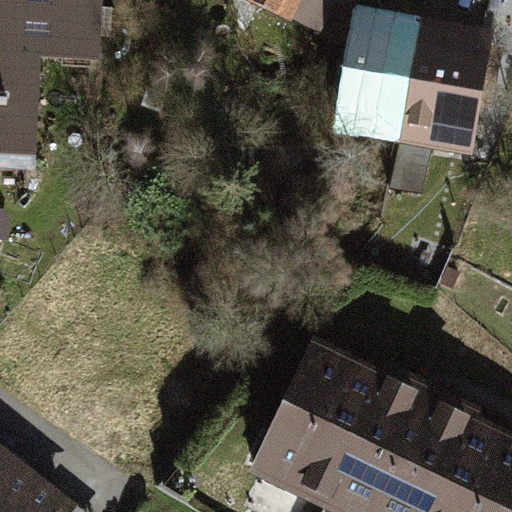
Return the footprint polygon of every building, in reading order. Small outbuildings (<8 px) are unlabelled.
[(95,0),(3,0),(1,47),(0,47),(0,155),(29,157),(35,51),(93,54),(95,0)] [(341,0),(270,0),(328,28),(341,0)] [(362,27),(347,24),(340,62),(355,64),(346,119),(401,128),(420,31),(363,22),(362,27)] [(475,42),(420,31),(401,128),(390,188),(421,194),(432,134),(466,141),(487,32),(477,31),(475,42)] [(172,124),(127,140),(149,202),(194,186),(172,124)] [(505,511),(511,500),(511,442),(469,422),(473,413),(388,373),(384,382),(319,350),(268,457),(303,473),(297,484),(355,511),(383,511),(505,511)] [(62,511),(66,508),(64,506),(0,455),(0,511),(62,511)] [(66,508),(62,511),(85,511),(70,499),(64,506),(66,508)]
